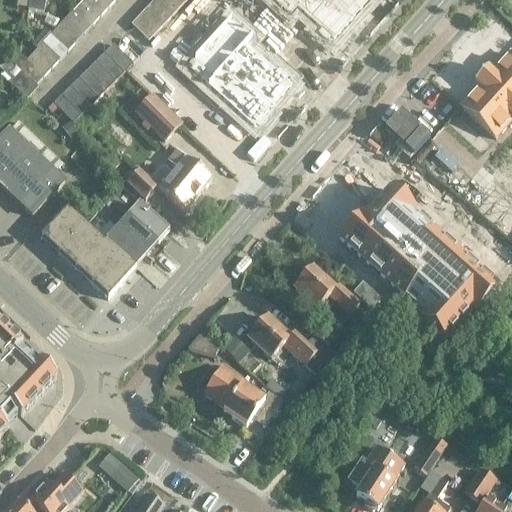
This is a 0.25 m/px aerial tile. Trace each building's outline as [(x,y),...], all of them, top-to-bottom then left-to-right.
[(29,0),(27,10),(42,13),(44,0),(29,0)] [(82,0),(81,0),(74,8),(92,25),(100,16),(82,0)] [(99,0),(82,0),(100,16),(108,8),(99,0)] [(156,0),(154,0),(147,7),(164,23),(172,15),(156,0)] [(173,0),(156,0),(172,15),(180,6),(173,0)] [(269,0),(279,9),(280,9),(287,1),(296,10),(319,30),(315,34),(326,44),(329,40),(333,43),(370,0),(269,0)] [(147,7),(139,16),(156,32),(164,23),(147,7)] [(74,8),(66,17),(83,34),(92,25),(74,8)] [(156,32),(139,16),(130,26),(147,42),(156,32)] [(75,42),(83,34),(66,17),(58,25),(75,42)] [(251,40),(252,39),(230,19),(185,69),(207,89),(207,88),(253,130),(255,128),(258,131),(268,120),(265,117),(292,87),(286,82),(289,79),(278,69),(275,72),(270,67),(255,53),(246,46),(251,40)] [(58,25),(49,35),(67,51),(75,42),(58,25)] [(133,59),(148,43),(147,42),(130,26),(130,25),(115,42),(133,59)] [(59,60),(67,51),(49,35),(41,43),(59,60)] [(41,43),(33,51),(51,68),(59,60),(41,43)] [(112,45),(103,54),(123,74),(132,65),(112,45)] [(43,77),(51,68),(33,51),(25,61),(43,77)] [(115,82),(123,74),(103,54),(95,62),(115,82)] [(511,57),(508,54),(491,73),(486,69),(473,84),(477,88),(460,107),(495,140),(511,121),(511,57)] [(17,69),(20,72),(35,85),(43,77),(25,61),(17,69)] [(106,91),(115,82),(95,62),(86,71),(106,91)] [(89,108),(106,91),(86,71),(69,88),(89,108)] [(35,86),(35,85),(20,72),(9,84),(27,100),(37,88),(35,86)] [(81,116),(89,108),(69,88),(61,96),(81,116)] [(72,125),(81,116),(61,96),(52,105),(72,125)] [(164,142),(180,126),(151,98),(136,114),(145,123),(142,126),(147,130),(150,128),(164,142)] [(0,186),(31,216),(63,183),(53,174),(62,165),(17,124),(9,132),(8,131),(0,139),(0,186)] [(211,180),(185,159),(186,159),(176,151),(167,162),(177,170),(159,191),(185,212),(211,180)] [(156,189),(138,172),(134,168),(123,180),(145,201),(156,189)] [(396,191),(368,222),(365,219),(344,243),(429,318),(426,322),(450,343),(478,312),(481,315),(502,291),(417,216),(420,212),(396,191)] [(138,206),(128,218),(158,245),(168,233),(138,206)] [(41,239),(58,254),(84,226),(67,211),(41,239)] [(158,245),(128,218),(117,230),(146,257),(158,245)] [(84,226),(58,254),(75,269),(100,241),(84,226)] [(117,230),(105,242),(119,254),(135,269),(146,257),(117,230)] [(75,269),(91,284),(119,254),(105,242),(103,244),(100,241),(75,269)] [(119,254),(91,284),(107,299),(135,269),(119,254)] [(348,317),(359,305),(338,286),(335,290),(311,269),(293,289),(317,310),(328,298),(348,317)] [(372,311),(380,302),(361,285),(353,293),(372,311)] [(324,365),(334,354),(315,336),(305,346),(293,335),(289,339),(266,319),(246,338),(270,360),(282,347),(305,368),(315,357),(324,365)] [(20,417),(56,380),(0,327),(0,398),(15,413),(20,417)] [(264,427),(280,403),(267,394),(263,401),(241,386),(244,382),(220,366),(201,394),(224,409),(221,412),(246,429),(252,419),(264,427)] [(0,438),(7,431),(2,426),(15,413),(0,398),(0,438)] [(378,401),(364,422),(377,430),(390,409),(378,401)] [(426,477),(447,446),(436,439),(416,470),(426,477)] [(365,464),(360,461),(347,481),(360,489),(355,497),(365,504),(363,507),(370,511),(372,511),(374,509),(377,511),(395,484),(393,482),(403,467),(375,448),(365,464)] [(480,471),(464,494),(479,504),(495,481),(480,471)] [(65,511),(70,507),(81,495),(61,478),(51,489),(46,485),(29,503),(39,511),(65,511)] [(436,500),(447,484),(439,479),(416,511),(448,511),(450,509),(436,500)] [(168,511),(144,495),(131,511),(168,511)] [(508,511),(487,498),(477,511),(508,511)] [(26,511),(16,503),(7,511),(26,511)]
